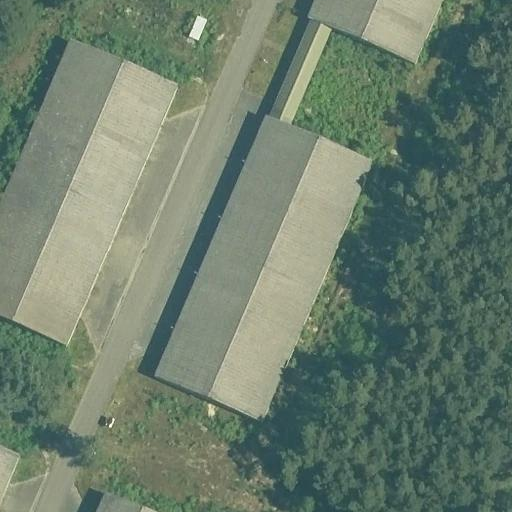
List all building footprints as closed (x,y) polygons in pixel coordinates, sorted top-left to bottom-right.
[(313,0),(301,29),(417,77),(449,0),(313,0)] [(0,335),(66,364),(178,99),(69,52),(0,213),(0,335)] [(150,392),(266,441),(379,173),(262,125),(150,392)] [(0,511),(2,511),(21,468),(0,458),(0,511)] [(100,511),(130,511),(105,501),(100,511)]
